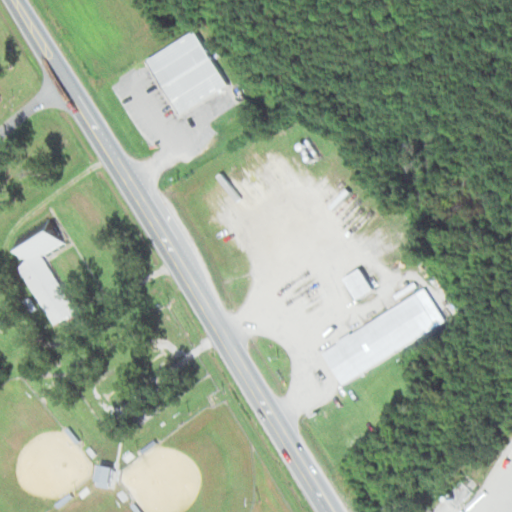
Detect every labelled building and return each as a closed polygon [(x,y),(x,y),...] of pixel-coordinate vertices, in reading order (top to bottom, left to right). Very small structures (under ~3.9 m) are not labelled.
[(183,114),(232,87),(201,31),(152,59),(183,114)] [(56,326),(79,314),(47,254),(66,244),(54,221),(17,241),(30,264),(24,267),(56,326)] [(350,277),(360,300),(377,292),(367,269),(350,277)] [(345,384),(450,324),(431,290),(326,351),(345,384)] [(99,486),(112,489),(118,469),(104,465),(99,486)]
